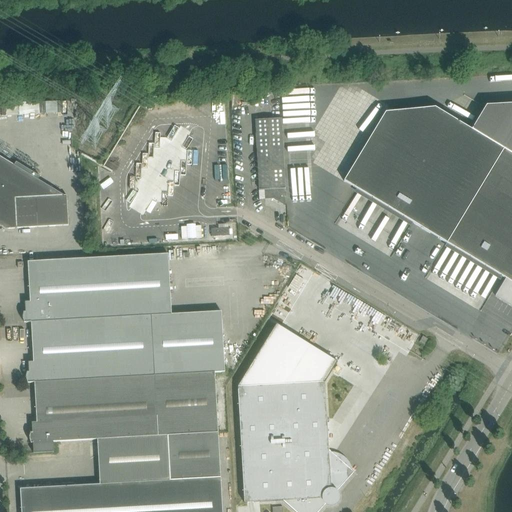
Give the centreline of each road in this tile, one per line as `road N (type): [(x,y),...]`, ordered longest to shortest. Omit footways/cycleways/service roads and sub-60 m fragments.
road 1 (unclassified): [(511,371),(235,215)]
road 2 (unknown): [(430,373),(371,461),(353,456),(345,438),(385,387),(413,376)]
road 3 (unclassified): [(436,511),(511,383)]
